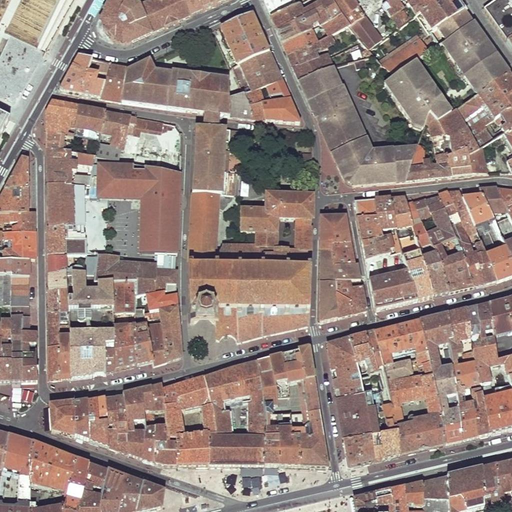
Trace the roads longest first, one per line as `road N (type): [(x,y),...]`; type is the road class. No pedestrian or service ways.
road 1 (residential): [(21,139),(39,157),(45,397)]
road 2 (residential): [(188,122),(187,371)]
road 3 (residential): [(242,506),(50,441),(27,423)]
road 4 (residential): [(247,0),(139,51),(113,53),(77,38)]
road 5 (tertiary): [(511,445),(336,485)]
road 6 (residential): [(511,183),(348,197)]
road 7 (residential): [(314,340),(336,485)]
road 8 (residential): [(254,0),(313,132)]
road 9 (residential): [(45,397),(187,371)]
road 10 (residential): [(46,96),(188,122)]
road 11 (residential): [(372,326),(511,290)]
road 12 (residential): [(317,199),(314,340)]
road 13 (residential): [(372,326),(348,197)]
road 14 (residential): [(187,371),(314,340)]
road 15 (residential): [(188,122),(313,132)]
